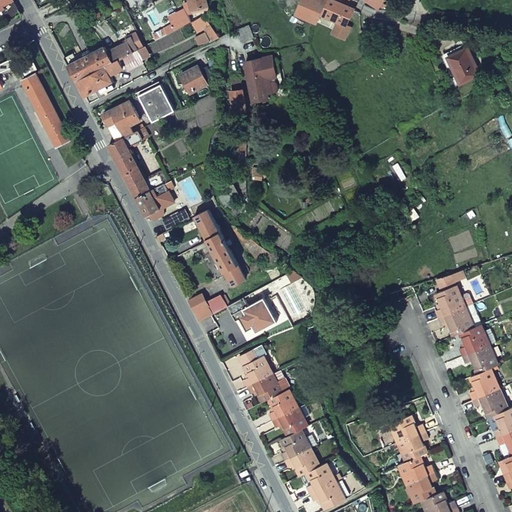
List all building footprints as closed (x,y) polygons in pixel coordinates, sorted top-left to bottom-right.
[(21,15),(13,0),(0,0),(0,10),(7,23),(18,17),(21,15)] [(206,4),(205,0),(189,0),(191,8),(206,4)] [(315,21),(324,0),(302,0),(301,4),(297,13),(315,21)] [(333,0),(327,0),(322,14),(338,21),(332,33),(346,39),(351,26),(347,24),(353,9),(333,0)] [(175,29),(191,21),(184,8),(169,16),(175,29)] [(242,41),(255,38),(251,26),(239,30),(242,41)] [(156,40),(166,34),(163,28),(153,33),(156,40)] [(203,32),(208,42),(214,39),(210,29),(203,32)] [(104,46),(83,57),(82,55),(79,56),(79,59),(76,60),(72,53),(64,57),(76,80),(117,59),(128,54),(135,50),(144,46),(136,33),(127,37),(127,38),(124,40),(124,42),(107,51),(104,46)] [(336,50),(344,62),(351,53),(343,43),(336,50)] [(427,53),(439,79),(456,72),(446,46),(427,53)] [(128,54),(135,66),(142,63),(135,50),(128,54)] [(262,54),(251,57),(252,60),(245,61),(253,102),(268,97),(267,93),(272,92),(269,78),(274,76),(268,56),(263,57),(262,54)] [(117,59),(76,80),(84,96),(95,90),(99,98),(112,91),(108,83),(112,80),(109,74),(122,68),(117,59)] [(0,91),(1,91),(0,87),(0,76),(15,71),(11,63),(0,67),(0,91)] [(198,66),(179,75),(188,92),(206,83),(198,66)] [(20,82),(55,149),(69,142),(35,76),(20,82)] [(231,91),(233,111),(246,110),(246,107),(244,98),(241,83),(232,83),(231,91)] [(161,85),(139,96),(152,121),(174,111),(161,85)] [(129,101),(103,114),(116,141),(133,132),(129,125),(139,119),(129,101)] [(230,143),(230,151),(247,150),(247,126),(241,126),(240,139),(226,139),(226,143),(230,143)] [(109,144),(136,196),(166,181),(165,179),(162,179),(159,173),(145,179),(128,145),(148,137),(143,127),(133,132),(116,141),(109,144)] [(159,208),(153,194),(167,190),(174,186),(171,179),(166,181),(136,196),(145,215),(159,208)] [(196,201),(203,213),(209,210),(203,198),(196,201)] [(209,210),(242,274),(247,272),(252,270),(247,263),(212,208),(209,210)] [(242,274),(209,210),(203,213),(195,217),(219,262),(221,266),(230,283),(233,281),(235,284),(245,279),(242,274)] [(267,251),(237,228),(235,231),(250,257),(264,257),(267,251)] [(265,268),(268,267),(271,266),(273,264),(274,263),(276,261),(276,258),(267,251),(264,257),(261,262),(263,268),(262,268),(264,271),(266,270),(265,268)] [(252,270),(262,268),(263,268),(261,262),(247,263),(252,270)] [(435,292),(441,306),(434,309),(437,317),(463,306),(459,295),(450,274),(436,279),(441,290),(435,292)] [(339,296),(333,288),(326,293),(328,298),(329,303),(339,296)] [(459,295),(463,306),(471,302),(467,293),(465,292),(459,295)] [(189,300),(199,320),(213,313),(208,304),(222,297),(220,294),(206,301),(202,293),(189,300)] [(244,296),(228,305),(236,320),(243,316),(247,326),(251,323),(256,332),(278,320),(264,296),(248,305),(244,296)] [(222,297),(208,304),(213,313),(226,306),(222,297)] [(472,326),(463,306),(437,317),(440,324),(447,321),(452,335),(459,332),(472,326)] [(472,326),(459,332),(464,345),(458,347),(461,355),(487,344),(479,323),(472,326)] [(261,343),(254,347),(258,356),(262,354),(265,352),(261,343)] [(496,364),(487,344),(461,355),(465,362),(471,360),(476,373),(489,367),(496,364)] [(272,372),(262,354),(258,356),(254,347),(239,354),(249,375),(243,378),(246,385),(272,372)] [(469,376),(475,389),(468,392),(471,399),(497,388),(489,367),(476,373),(469,376)] [(268,397),(281,390),(272,372),(246,385),(249,391),(256,388),(262,400),(268,397)] [(288,411),(298,406),(288,387),(281,390),(268,397),(274,408),(269,411),(272,419),(288,411)] [(493,414),(505,409),(497,388),(471,399),(474,406),(480,404),(486,417),(493,414)] [(307,424),(298,406),(288,411),(272,419),(276,426),(282,423),(288,434),(298,429),(300,427),(307,424)] [(511,406),(505,409),(493,414),(498,427),(492,430),(495,437),(511,430),(511,406)] [(397,442),(425,430),(421,423),(415,426),(410,414),(390,422),(397,442)] [(284,459),(310,446),(300,427),(298,429),(288,434),(281,438),(287,448),(280,452),(284,459)] [(425,430),(397,442),(405,460),(418,454),(425,452),(421,441),(427,437),(425,430)] [(511,430),(495,437),(498,445),(505,443),(510,455),(511,454),(511,430)] [(308,469),(319,464),(310,446),(284,459),(288,466),(294,463),(299,474),(306,470),(308,469)] [(398,463),(406,482),(433,471),(430,464),(424,467),(418,454),(405,460),(398,463)] [(511,478),(511,454),(510,455),(503,458),(509,472),(502,474),(505,482),(511,478)] [(306,470),(312,482),(307,485),(310,493),(336,480),(326,460),(319,464),(308,469),(306,470)] [(406,482),(414,502),(421,499),(434,493),(429,481),(436,479),(433,471),(406,482)] [(336,480),(310,493),(314,499),(319,496),(325,508),(345,498),(336,480)] [(434,493),(421,499),(426,511),(443,511),(456,507),(453,500),(446,502),(442,490),(434,493)]
